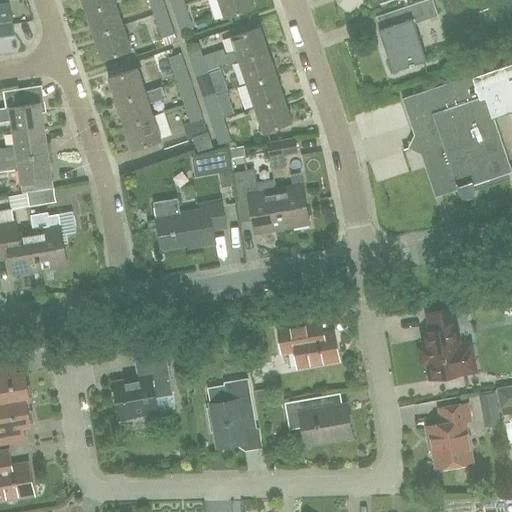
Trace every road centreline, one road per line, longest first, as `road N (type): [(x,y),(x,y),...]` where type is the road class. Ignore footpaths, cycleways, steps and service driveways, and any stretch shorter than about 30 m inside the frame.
road 1 (residential): [(59,357),(79,466),(85,482),(102,490),(366,484),(383,476),(393,448),(362,260)]
road 2 (residential): [(362,260),(339,140),(293,0)]
road 3 (residential): [(125,302),(105,182),(62,55)]
road 4 (tertiary): [(125,302),(362,260)]
road 5 (tertiary): [(362,260),(511,237)]
road 6 (tertiary): [(0,325),(125,302)]
